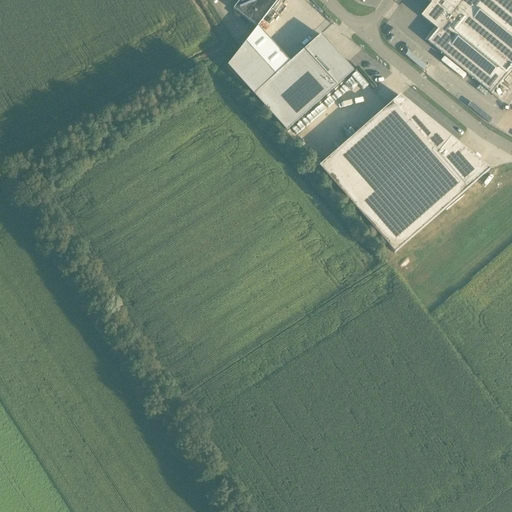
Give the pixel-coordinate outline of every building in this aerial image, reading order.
[(240,0),(232,10),(255,28),(256,29),(256,28),(278,0),(240,0)] [(439,31),(429,43),(492,95),(511,70),(511,0),(430,0),(431,2),(433,4),(422,17),(439,31)] [(240,50),(227,67),(253,96),(285,133),(288,130),(293,126),(353,72),(347,66),(345,68),(324,44),(326,42),(320,36),(289,64),(256,28),(256,29),(245,43),(240,50)] [(349,77),(364,97),(374,89),(359,70),(349,77)] [(466,190),(441,162),(456,143),(405,102),(398,112),(391,104),(318,168),(394,254),(466,190)]
